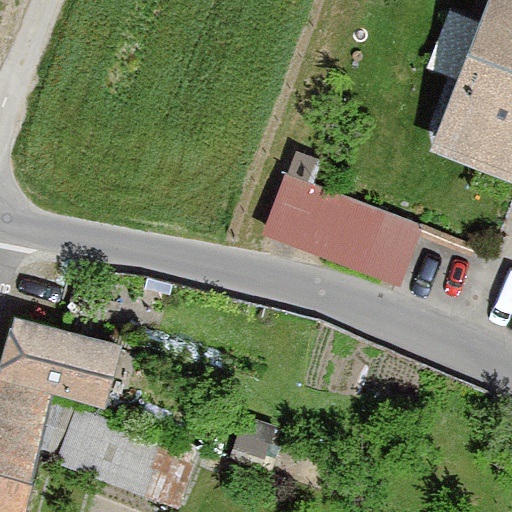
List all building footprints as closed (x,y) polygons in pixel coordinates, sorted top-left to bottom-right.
[(511,0),(490,0),(436,139),(511,168),(511,0)] [(392,279),(414,220),(288,172),(266,231),(392,279)] [(106,410),(122,350),(20,322),(4,382),(57,396),(106,410)] [(0,477),(33,487),(57,396),(4,382),(0,395),(0,477)] [(239,449),(265,458),(274,432),(248,423),(239,449)] [(33,487),(0,477),(0,511),(30,511),(36,488),(33,487)]
